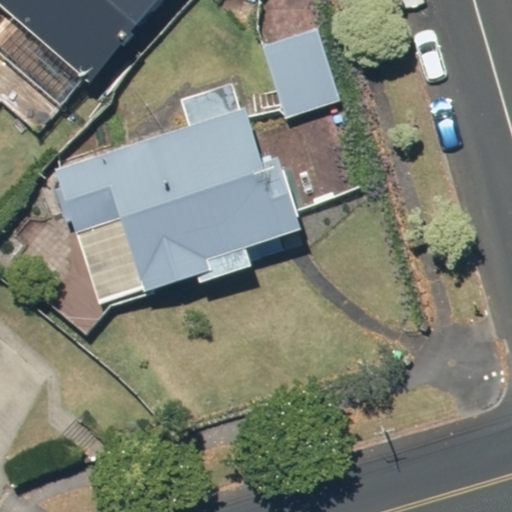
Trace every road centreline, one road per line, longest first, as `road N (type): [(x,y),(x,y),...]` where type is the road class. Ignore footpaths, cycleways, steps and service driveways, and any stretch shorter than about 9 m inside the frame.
road 1 (residential): [(387,511),(511,474)]
road 2 (residential): [(511,122),(477,0)]
